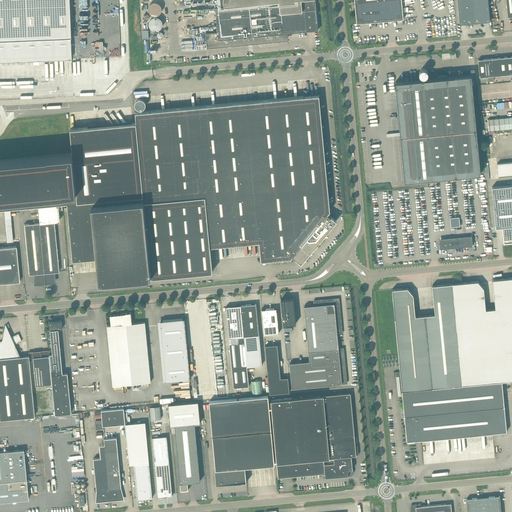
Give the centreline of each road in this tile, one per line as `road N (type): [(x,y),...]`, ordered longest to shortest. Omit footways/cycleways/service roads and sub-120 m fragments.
road 1 (unknown): [(267,273),(303,267),(338,223),(320,78),(308,73),(300,43),(198,53)]
road 2 (unclassified): [(0,310),(319,277)]
road 3 (unclassified): [(166,511),(386,491)]
road 4 (unclassified): [(386,491),(370,280)]
road 5 (unclassified): [(153,73),(345,55)]
road 6 (unknown): [(0,114),(120,105),(140,89),(162,87),(160,72)]
road 7 (unclassified): [(359,227),(345,55)]
road 8 (unclassified): [(345,55),(511,39)]
road 9 (unclassified): [(370,280),(511,262)]
road 10 (unclassified): [(386,491),(511,479)]
